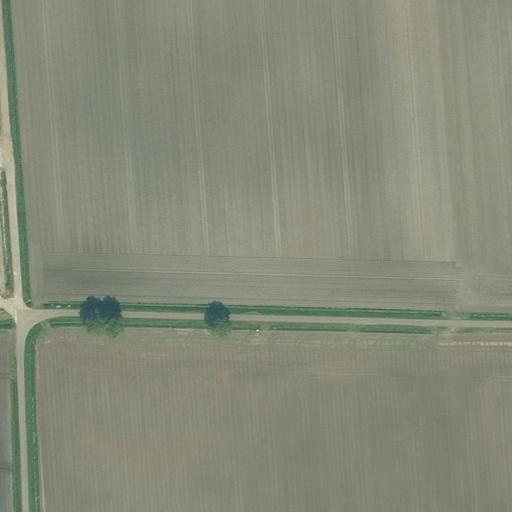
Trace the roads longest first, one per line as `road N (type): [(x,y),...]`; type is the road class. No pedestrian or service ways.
road 1 (unclassified): [(25,511),(19,311),(511,323)]
road 2 (track): [(19,311),(0,28)]
